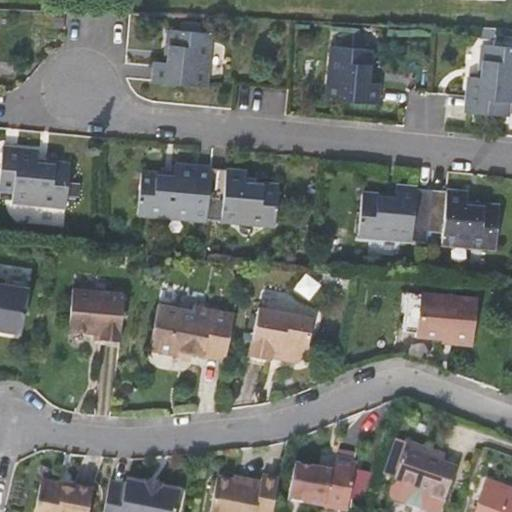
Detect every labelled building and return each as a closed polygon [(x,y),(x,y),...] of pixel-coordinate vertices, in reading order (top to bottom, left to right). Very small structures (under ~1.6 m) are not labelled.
[(153,65),(151,81),(202,87),(209,32),(200,32),(200,22),(178,21),(177,29),(168,28),(164,62),(153,60),(153,65)] [(468,76),(465,111),(506,116),(507,102),(511,102),(511,46),(482,44),(479,77),(468,76)] [(330,45),(326,99),(376,103),(378,82),(369,81),(371,48),(330,45)] [(13,201),(64,206),(68,164),(37,160),(38,149),(1,146),(0,154),(0,191),(13,193),(13,201)] [(190,214),(205,216),(209,167),(168,163),(167,172),(139,170),(135,214),(189,219),(190,214)] [(209,167),(205,216),(221,219),(220,221),(273,228),(278,184),(244,180),(244,171),(209,167)] [(426,230),(430,189),(395,185),(393,195),(365,192),(361,237),(425,242),(426,230)] [(467,193),(430,189),(426,230),(440,231),(440,244),(495,248),(499,205),(466,202),(467,193)] [(358,239),(358,250),(380,251),(381,239),(358,239)] [(128,291),(77,281),(69,324),(100,329),(99,337),(118,341),(122,321),(128,291)] [(27,290),(0,284),(0,330),(19,334),(27,290)] [(476,297),(423,291),(423,295),(403,292),(402,298),(406,298),(404,330),(419,332),(444,335),(453,336),(453,339),(471,341),(476,297)] [(232,313),(191,305),(190,310),(156,303),(147,349),(178,355),(178,352),(188,354),(188,353),(223,359),(232,313)] [(311,316),(256,305),(247,352),(268,356),(269,354),(270,347),(279,348),(284,357),(297,359),(304,355),(311,316)] [(279,348),(270,347),(269,354),(284,357),(279,348)] [(432,461),(435,454),(406,443),(392,479),(429,493),(428,498),(443,504),(456,469),(442,465),(432,461)] [(354,453),(334,450),(332,462),(352,466),(354,453)] [(444,457),(435,454),(432,461),(442,465),(444,457)] [(332,462),(330,461),(329,465),(328,473),(316,470),(293,466),(286,502),(340,511),(344,511),(354,466),(352,466),(332,462)] [(329,465),(317,463),(316,470),(328,473),(329,465)] [(231,480),(215,477),(208,511),(270,511),(278,479),(260,475),(259,482),(258,485),(231,480)] [(259,482),(232,476),(231,480),(258,485),(259,482)] [(511,485),(489,476),(486,483),(511,493),(511,491),(511,485)] [(144,485),(124,481),(123,485),(108,482),(101,511),(174,511),(178,492),(159,488),(159,486),(144,483),(144,485)] [(85,511),(88,490),(73,487),(73,491),(62,489),(58,484),(45,482),(40,484),(34,511),(85,511)] [(511,511),(511,493),(486,483),(474,511),(511,511)]
